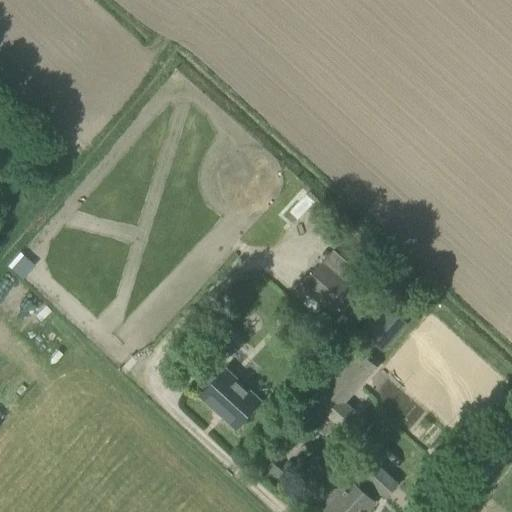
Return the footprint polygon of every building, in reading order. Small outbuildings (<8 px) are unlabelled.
[(353,289),(351,287),(323,263),(305,285),(335,310),(353,289)] [(409,323),(389,305),(362,335),(383,353),(409,323)] [(360,356),(343,375),(358,388),(374,370),(377,367),(362,354),(361,355),(360,356)] [(261,402),(225,370),(202,396),(238,428),(261,402)] [(340,426),(353,411),(329,390),(316,404),(340,426)] [(370,498),(377,491),(386,499),(400,483),(372,458),(359,473),(360,474),(344,492),(342,489),(333,489),(327,496),(327,504),(331,507),(327,510),(329,511),(365,511),(375,502),(370,498)]
